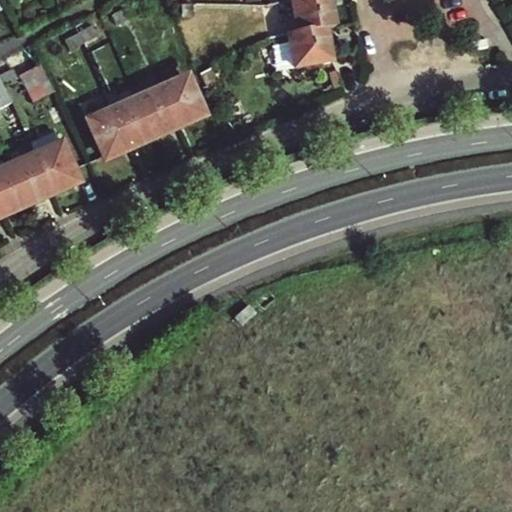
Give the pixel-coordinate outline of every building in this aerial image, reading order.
[(71,0),(54,0),(53,1),(58,9),(72,1),(71,0)] [(328,0),(293,0),(287,1),(293,34),(324,28),(333,27),(328,0)] [(140,5),(127,12),(131,22),(145,15),(140,5)] [(119,28),(131,22),(127,12),(115,19),(119,28)] [(80,38),(84,46),(98,39),(87,17),(74,24),(80,38)] [(329,61),(324,28),(293,34),(283,36),(289,69),(329,61)] [(67,44),(71,52),(84,46),(80,38),(67,44)] [(12,73),(0,78),(0,82),(3,89),(17,81),(12,73)] [(34,74),(20,80),(31,105),(45,100),(34,74)] [(161,92),(177,128),(203,117),(187,81),(161,92)] [(153,138),(177,128),(161,92),(137,101),(153,138)] [(153,138),(137,101),(112,112),(128,148),(153,138)] [(128,148),(112,112),(87,122),(102,159),(128,148)] [(51,136),(28,145),(33,157),(56,147),(51,136)] [(28,145),(3,156),(9,168),(33,157),(28,145)] [(33,157),(50,193),(75,183),(58,146),(56,147),(33,157)] [(50,193),(33,157),(9,168),(24,204),(50,193)] [(0,210),(2,214),(24,204),(9,168),(0,171),(0,210)]
